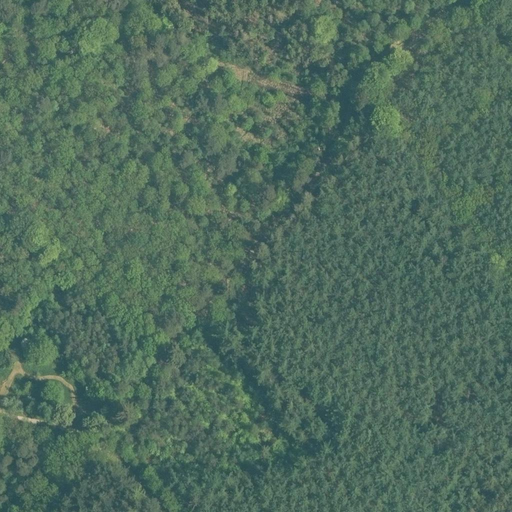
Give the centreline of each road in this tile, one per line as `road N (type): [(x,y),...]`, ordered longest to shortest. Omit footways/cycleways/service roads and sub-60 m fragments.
road 1 (track): [(205,314),(332,156),(367,76),(472,0)]
road 2 (track): [(95,444),(205,314)]
